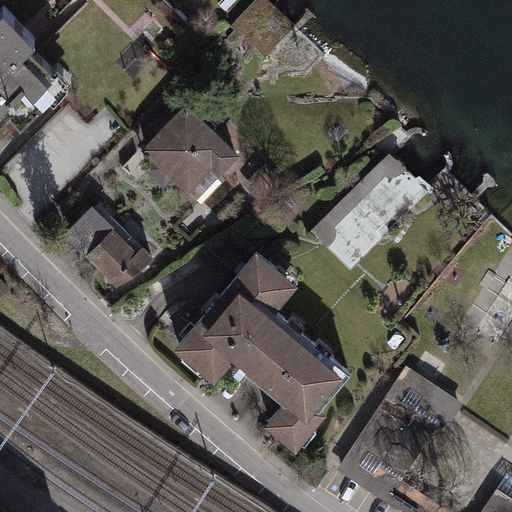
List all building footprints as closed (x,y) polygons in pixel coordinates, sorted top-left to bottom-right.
[(0,129),(11,120),(23,131),(51,102),(55,105),(71,90),(69,88),(75,82),(59,66),(53,72),(33,51),(38,46),(3,11),(0,14),(0,129)] [(187,104),(142,150),(154,162),(145,170),(164,188),(173,179),(196,202),(241,156),(187,104)] [(430,192),(390,152),(311,231),(351,271),(430,192)] [(267,164),(244,183),(263,206),(286,187),(267,164)] [(135,277),(154,258),(99,202),(95,206),(93,205),(63,235),(116,287),(135,277)] [(258,250),(176,350),(216,383),(234,362),(286,404),(267,426),(299,452),(329,416),(322,410),(350,375),(276,315),(301,284),(258,250)] [(0,277),(0,297),(10,288),(0,277)] [(406,482),(408,480),(400,475),(439,415),(448,421),(461,401),(407,366),(342,466),(394,500),(406,482)] [(478,511),(511,511),(511,474),(507,471),(478,511)] [(410,509),(421,492),(406,482),(394,500),(403,505),(410,509)] [(451,511),(421,492),(410,509),(413,511),(451,511)]
